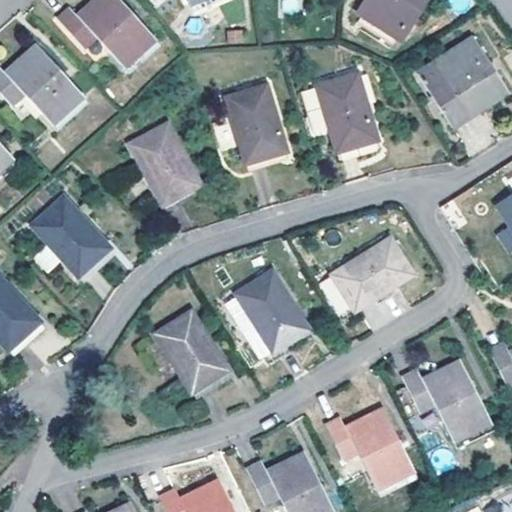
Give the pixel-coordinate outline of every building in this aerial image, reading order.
[(155,44),(116,0),(100,0),(77,20),(70,13),(57,24),(83,52),(95,41),(123,72),(155,44)] [(200,0),(189,5),(193,13),(220,0),(200,0)] [(369,0),(358,19),(394,42),(420,0),(369,0)] [(394,42),(358,19),(354,26),(390,49),(394,42)] [(469,42),(430,68),(465,120),(504,95),(469,42)] [(155,44),(123,72),(128,78),(160,50),(155,44)] [(0,73),(0,100),(9,111),(23,99),(50,130),(82,102),(36,51),(5,79),(0,73)] [(331,156),(370,142),(344,77),(306,92),(331,156)] [(243,168),(283,156),(263,90),(223,102),(243,168)] [(158,208),(195,189),(163,129),(126,147),(158,208)] [(370,142),(331,156),(334,164),(373,149),(370,142)] [(0,173),(11,163),(0,150),(0,173)] [(283,156),(243,168),(245,176),(286,164),(283,156)] [(199,197),(195,189),(158,208),(162,217),(199,197)] [(511,196),(498,205),(511,229),(511,196)] [(60,202),(28,231),(76,282),(107,253),(60,202)] [(385,240),(329,280),(352,314),(409,274),(385,240)] [(272,357),(308,334),(270,278),(236,300),(237,302),(228,307),(262,360),(271,354),(272,357)] [(0,285),(0,350),(6,357),(38,327),(30,319),(0,285)] [(384,299),(363,308),(371,329),(393,321),(384,299)] [(193,397),(230,373),(192,315),(155,337),(193,397)] [(313,342),(308,334),(272,357),(271,354),(262,360),(269,371),(313,342)] [(511,388),(511,355),(507,358),(502,350),(488,358),(506,391),(511,388)] [(450,450),(486,432),(457,370),(419,388),(415,380),(400,387),(415,421),(431,413),(450,450)] [(234,381),(230,373),(193,397),(198,405),(234,381)] [(341,426),(325,434),(341,467),(356,459),(376,497),(414,479),(383,416),(345,434),(341,426)] [(490,440),(486,432),(450,450),(453,458),(490,440)] [(262,470),(246,478),(263,511),(279,504),(282,511),(328,511),(304,461),(267,479),(262,470)] [(179,496),(163,504),(166,511),(233,511),(221,486),(183,504),(179,496)]
